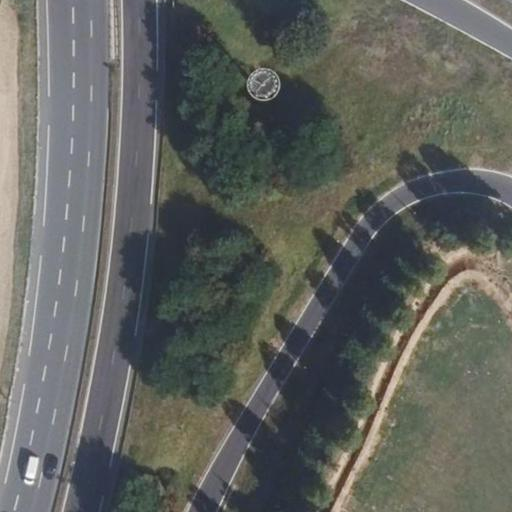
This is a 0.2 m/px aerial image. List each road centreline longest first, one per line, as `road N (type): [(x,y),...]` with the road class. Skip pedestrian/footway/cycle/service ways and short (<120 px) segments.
road 1 (primary): [(80,511),(129,249),(140,0)]
road 2 (primary): [(202,511),(242,429),(376,214),(435,181),(473,178),(511,190)]
road 3 (primary): [(91,54),(84,221),(66,354),(31,511)]
